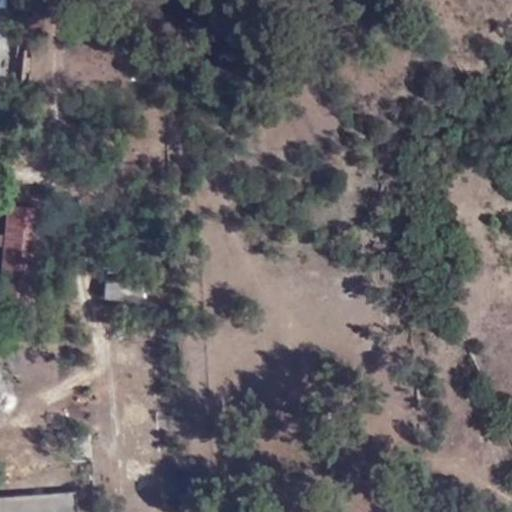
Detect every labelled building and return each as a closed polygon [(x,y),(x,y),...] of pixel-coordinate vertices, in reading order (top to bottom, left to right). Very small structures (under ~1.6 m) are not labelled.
[(42,208),(16,205),(11,225),(4,224),(3,240),(11,241),(6,296),(33,299),(42,208)] [(141,276),(100,271),(97,292),(138,297),(141,276)] [(0,379),(59,377),(58,340),(0,343),(0,379)] [(131,511),(168,511),(161,376),(121,378),(131,511)] [(0,511),(71,511),(71,491),(0,494),(0,511)]
